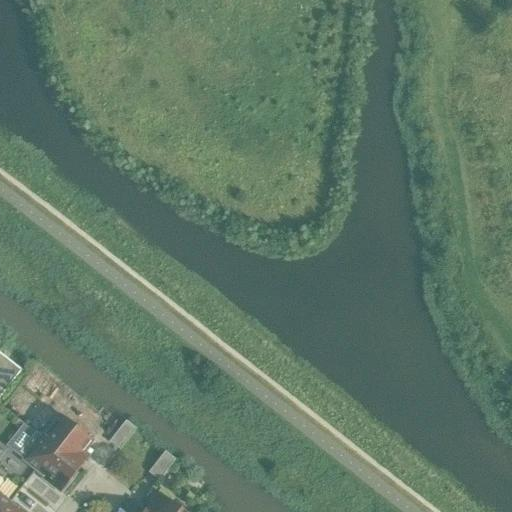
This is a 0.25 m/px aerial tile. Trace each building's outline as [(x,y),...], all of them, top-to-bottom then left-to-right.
[(0,390),(15,371),(0,359),(0,390)] [(91,440),(60,415),(42,438),(80,468),(88,457),(82,452),(91,440)] [(119,450),(134,431),(136,429),(125,421),(109,442),(119,450)] [(80,468),(42,438),(35,433),(20,452),(27,458),(25,460),(44,475),(42,477),(61,492),(80,468)] [(158,481),(175,460),(164,452),(148,473),(158,481)] [(21,511),(17,509),(16,510),(0,497),(0,511),(21,511)] [(183,511),(165,497),(155,510),(148,505),(142,511),(183,511)]
